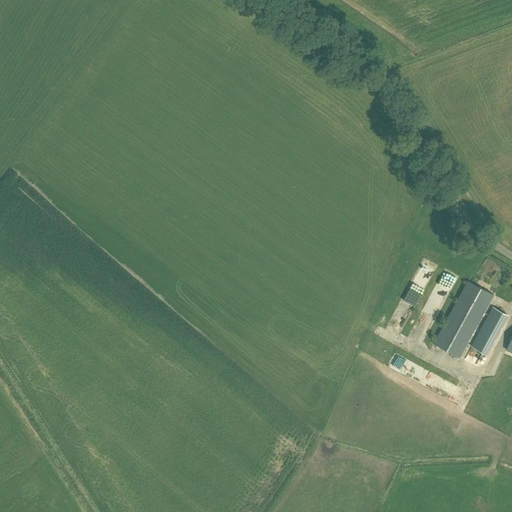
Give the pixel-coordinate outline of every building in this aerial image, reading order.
[(428,263),(419,285),(429,289),(438,267),(428,263)] [(450,274),(442,286),(451,292),(459,280),(450,274)] [(459,358),(493,295),(468,281),(434,344),(459,358)] [(426,340),(450,291),(439,286),(414,334),(426,340)] [(507,315),(493,307),(472,347),(485,354),(495,336),(496,336),(507,315)] [(412,379),(430,383),(433,370),(415,366),(412,379)] [(458,396),(460,398),(464,392),(450,382),(444,392),(455,400),(458,396)]
